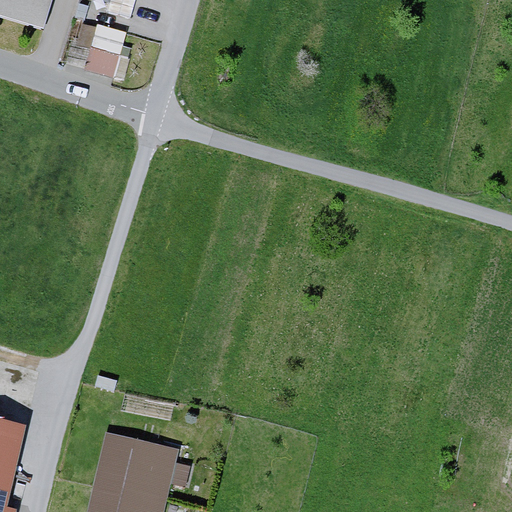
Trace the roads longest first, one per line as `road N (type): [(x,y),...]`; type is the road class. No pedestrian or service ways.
road 1 (residential): [(511,223),(155,116)]
road 2 (residential): [(155,116),(0,62)]
road 3 (residential): [(155,116),(189,0)]
